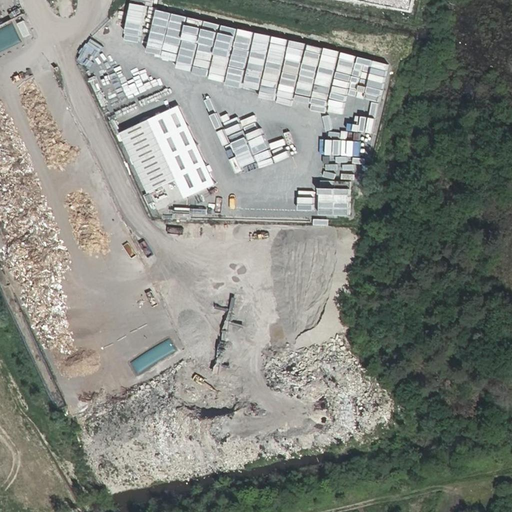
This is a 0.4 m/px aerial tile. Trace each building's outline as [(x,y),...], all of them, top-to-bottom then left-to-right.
[(342,0),(350,10),(360,1),(359,0),(342,0)] [(386,0),(362,0),(367,11),(388,4),(386,0)] [(148,39),(166,36),(165,24),(147,27),(148,39)] [(177,39),(166,40),(168,52),(179,50),(177,39)] [(150,42),(151,54),(163,54),(163,41),(150,42)] [(151,150),(148,165),(155,167),(159,152),(151,150)] [(171,233),(165,235),(170,247),(175,245),(171,233)] [(136,297),(128,311),(135,315),(142,300),(136,297)] [(108,333),(117,344),(138,327),(129,316),(108,333)] [(94,354),(101,364),(111,358),(104,347),(94,354)]
